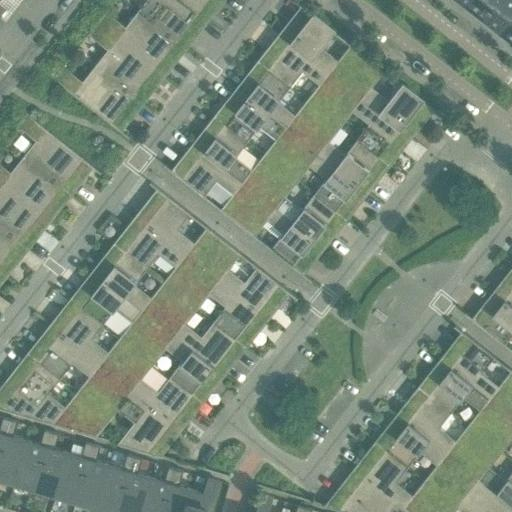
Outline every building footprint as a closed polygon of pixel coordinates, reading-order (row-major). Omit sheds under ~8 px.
[(145,0),(138,10),(183,45),(205,18),(181,0),(145,0)] [(181,0),(205,18),(219,0),(181,0)] [(293,0),(303,8),(282,34),(345,85),(367,56),(349,42),(348,43),(349,44),(338,59),(321,46),(333,31),(335,33),(336,31),(296,0),(293,0)] [(468,0),(466,4),(483,17),(496,0),(468,0)] [(511,0),(496,0),(483,17),(499,30),(511,14),(511,0)] [(125,26),(107,11),(98,22),(162,73),(183,45),(138,10),(125,26)] [(511,14),(499,30),(511,40),(511,14)] [(89,34),(108,48),(95,64),(140,100),(162,73),(98,22),(89,34)] [(302,70),(319,83),(307,98),(324,112),(345,85),(282,34),(260,62),(290,85),(302,70)] [(383,71),(385,72),(386,71),(367,56),(345,85),(408,135),(430,108),(440,116),(441,114),(399,81),(398,83),(400,84),(388,99),(372,86),(383,71)] [(290,85),(260,62),(239,89),(302,139),(324,112),(307,98),(294,114),(278,101),(290,85)] [(129,135),(119,127),(140,100),(95,64),(82,80),(64,66),(54,78),(128,136),(129,135)] [(345,85),(324,112),(340,125),(353,110),(369,123),(357,138),(387,162),(408,135),(345,85)] [(259,124),(276,137),(263,153),(281,167),(302,139),(239,89),(217,116),(247,140),(259,124)] [(17,125),(36,139),(23,155),(68,191),(90,164),(100,172),(101,171),(27,112),(17,125)] [(328,141),(340,125),(324,112),(302,139),(365,189),(387,162),(357,138),(345,154),(328,141)] [(247,140),(217,116),(196,144),(259,194),(281,167),(263,153),(251,169),(235,156),(247,140)] [(302,139),(281,167),(297,180),(310,164),(326,177),(314,193),(344,217),(365,189),(302,139)] [(196,144),(175,171),(164,162),(163,164),(205,197),(206,195),(204,194),(216,179),(232,192),(221,207),(219,206),(218,207),(237,222),(259,194),(196,144)] [(10,171),(0,163),(0,181),(47,219),(68,191),(23,155),(10,171)] [(285,195),(297,180),(281,167),(259,194),(322,244),(344,217),(314,193),(302,208),(285,195)] [(0,225),(25,246),(47,219),(0,181),(0,225)] [(205,224),(204,225),(206,227),(194,241),(178,228),(189,214),(191,215),(192,213),(150,181),(149,182),(159,190),(138,217),(201,267),(224,239),(205,224)] [(322,244),(259,194),(237,222),(255,236),(256,235),(255,234),(266,219),(283,232),(271,247),(270,246),(269,247),(310,280),(311,279),(301,271),(322,244)] [(201,267),(138,217),(117,244),(146,268),(159,252),(175,265),(163,281),(180,294),(201,267)] [(0,270),(4,273),(25,246),(0,225),(0,270)] [(244,281),(228,268),(239,253),(241,254),(242,253),(224,239),(201,267),(265,317),(286,290),(296,298),(297,297),(255,264),(254,265),(256,266),(244,281)] [(146,268),(117,244),(95,271),(158,321),(180,294),(163,281),(151,296),(134,283),(146,268)] [(243,344),(265,317),(201,267),(180,294),(197,307),(209,292),(225,305),(213,320),(243,344)] [(137,349),(158,321),(95,271),(74,299),(103,322),(115,307),(132,320),(120,335),(137,349)] [(511,271),(496,292),(511,304),(511,271)] [(511,304),(496,292),(475,319),(465,311),(464,312),(505,345),(506,344),(505,342),(511,333),(511,304)] [(185,323),(197,307),(180,294),(158,321),(222,372),(243,344),(213,320),(201,336),(185,323)] [(107,351),(91,338),(103,322),(74,299),(52,326),(115,376),(137,349),(120,335),(107,351)] [(222,372),(158,321),(137,349),(154,362),(166,347),(182,360),(170,375),(200,399),(222,372)] [(496,357),(454,324),(453,325),(463,333),(442,360),(506,410),(511,402),(511,369),(509,367),(508,369),(510,370),(498,385),(482,372),(494,357),(495,358),(496,357)] [(52,326),(31,354),(60,377),(72,361),(89,374),(77,390),(94,404),(115,376),(52,326)] [(141,378),(154,362),(137,349),(115,376),(179,426),(200,399),(170,375),(158,391),(141,378)] [(94,404),(77,390),(64,405),(48,392),(60,377),(31,354),(0,392),(0,407),(73,430),(94,404)] [(506,410),(442,360),(421,388),(451,411),(463,396),(479,409),(467,424),(484,438),(506,410)] [(73,430),(96,436),(96,435),(118,408),(134,421),(118,441),(117,443),(157,455),(158,453),(157,453),(179,426),(115,376),(94,404),(73,430)] [(451,411),(421,388),(399,415),(463,465),(484,438),(467,424),(455,440),(439,427),(451,411)] [(511,415),(506,410),(484,438),(501,451),(511,436),(511,415)] [(420,450),(436,463),(424,479),(441,492),(463,465),(399,415),(378,442),(408,466),(420,450)] [(0,452),(10,418),(3,416),(0,425),(0,452)] [(10,418),(0,452),(0,474),(15,479),(27,439),(13,435),(17,421),(10,418)] [(27,439),(15,479),(35,485),(52,431),(44,429),(40,443),(27,439)] [(52,431),(35,485),(56,491),(68,451),(55,447),(59,433),(52,431)] [(501,451),(484,438),(463,465),(511,503),(511,470),(505,479),(489,466),(501,451)] [(68,451),(56,491),(77,498),(93,443),(86,441),(81,455),(68,451)] [(396,482),(408,466),(378,442),(356,470),(409,511),(425,511),(441,492),(424,479),(412,495),(396,482)] [(93,443),(77,498),(97,504),(109,464),(96,460),(100,445),(93,443)] [(109,464),(97,504),(118,510),(134,456),(127,453),(123,468),(109,464)] [(134,456),(118,510),(125,511),(140,511),(151,476),(137,472),(142,458),(134,456)] [(511,511),(511,503),(463,465),(441,492),(425,511),(452,511),(457,506),(464,511),(511,511)] [(151,476),(140,511),(162,511),(176,468),(168,466),(164,480),(151,476)] [(185,511),(192,488),(179,484),(183,470),(176,468),(162,511),(185,511)] [(328,505),(328,506),(348,511),(388,511),(396,502),(408,511),(409,511),(356,470),(328,505)] [(205,492),(192,488),(185,511),(208,511),(218,481),(210,478),(205,492)] [(262,494),(256,511),(271,511),(266,510),(271,496),(262,494)]
